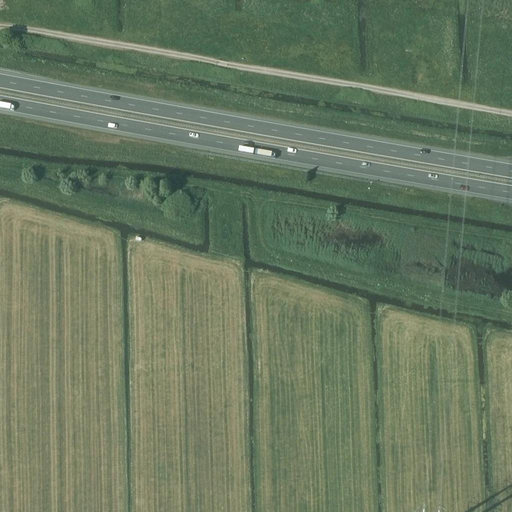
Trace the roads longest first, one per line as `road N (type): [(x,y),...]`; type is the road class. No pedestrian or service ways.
road 1 (trunk): [(0,102),(511,193)]
road 2 (trunk): [(511,171),(0,81)]
road 3 (track): [(511,114),(0,27)]
